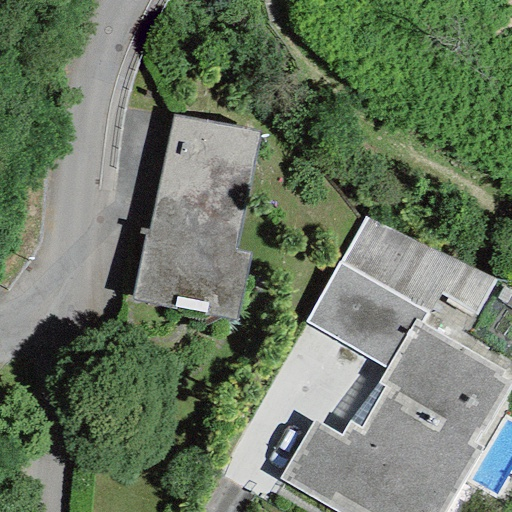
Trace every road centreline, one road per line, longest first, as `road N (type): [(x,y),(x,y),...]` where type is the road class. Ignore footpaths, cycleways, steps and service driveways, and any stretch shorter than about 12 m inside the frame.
road 1 (residential): [(122,0),(91,81),(76,280)]
road 2 (residential): [(76,280),(47,511)]
